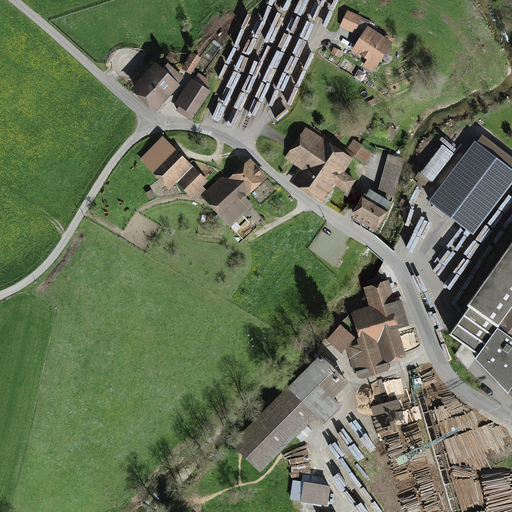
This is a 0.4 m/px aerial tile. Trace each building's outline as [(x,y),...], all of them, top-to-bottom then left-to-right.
[(361,18),(347,12),(341,25),(355,32),(361,18)] [(375,63),(388,43),(368,30),(355,50),(375,63)] [(192,55),(184,68),(191,72),(199,59),(192,55)] [(137,90),(155,106),(181,77),(170,67),(169,69),(158,66),(137,90)] [(177,110),(191,119),(209,91),(209,84),(200,78),(196,83),(195,82),(181,105),(177,110)] [(353,155),(346,150),(310,126),(289,156),(307,168),(298,182),(319,195),(316,199),(322,202),(335,183),(346,190),(344,193),(355,199),(359,193),(349,186),(353,180),(342,172),(353,155)] [(162,139),(142,159),(167,183),(175,176),(196,198),(204,190),(199,185),(203,180),(162,139)] [(353,139),(346,150),(353,155),(365,163),(372,152),(353,139)] [(427,178),(432,182),(453,153),(443,145),(418,178),(424,182),(427,178)] [(511,169),(481,146),(435,205),(467,230),(511,170),(511,169)] [(249,206),(240,196),(264,175),(252,162),(234,178),(235,178),(229,184),(222,177),(204,194),(232,223),(229,225),(244,240),(265,220),(251,205),(249,206)] [(394,194),(401,168),(400,167),(387,164),(379,190),(393,194),(394,194)] [(375,227),(386,209),(385,209),(389,202),(370,191),(366,197),(365,197),(354,215),(375,227)] [(455,355),(467,370),(475,358),(499,382),(511,369),(511,240),(467,306),(468,306),(449,334),(463,344),(455,355)] [(380,339),(386,359),(403,354),(396,328),(399,327),(392,304),(389,304),(383,284),(377,279),(369,281),(371,288),(366,290),(371,307),(353,312),(363,344),(380,339)] [(354,337),(340,325),(326,340),(341,353),(354,337)] [(234,444),(259,469),(315,412),(323,420),(339,404),(319,384),(334,369),(321,356),(234,444)] [(511,369),(499,382),(507,391),(511,386),(511,369)] [(327,503),(329,486),(294,481),(291,498),(327,503)]
